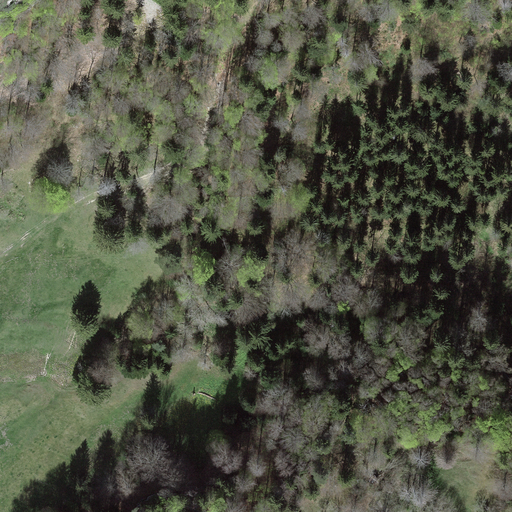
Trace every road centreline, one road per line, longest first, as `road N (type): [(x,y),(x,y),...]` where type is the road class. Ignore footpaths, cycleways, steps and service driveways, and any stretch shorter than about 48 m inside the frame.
road 1 (track): [(511,267),(450,206),(405,193),(195,222),(0,263)]
road 2 (track): [(199,131),(137,161),(0,254)]
